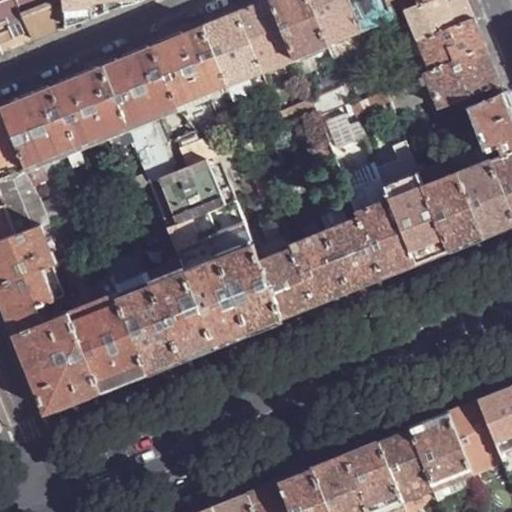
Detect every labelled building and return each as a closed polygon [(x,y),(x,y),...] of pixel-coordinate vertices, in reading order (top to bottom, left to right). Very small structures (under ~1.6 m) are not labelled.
[(0,0),(0,42),(19,36),(68,17),(66,0),(0,0)] [(66,0),(68,17),(69,29),(129,4),(138,0),(66,0)] [(270,0),(254,7),(239,13),(263,73),(296,59),(272,0),(270,0)] [(272,0),(296,59),(330,46),(311,0),(272,0)] [(311,0),(330,46),(344,40),(364,32),(350,0),(311,0)] [(350,0),(364,32),(381,25),(397,19),(396,15),(389,0),(350,0)] [(428,0),(430,3),(436,0),(389,0),(396,15),(408,11),(415,8),(412,0),(428,0)] [(476,19),(468,0),(436,0),(430,3),(415,8),(408,11),(420,41),(476,19)] [(420,41),(408,11),(396,15),(397,19),(404,36),(409,47),(421,43),(420,41)] [(222,19),(206,26),(229,84),(230,86),(243,82),(263,73),(239,13),(222,19)] [(397,19),(381,25),(388,43),(404,36),(397,19)] [(488,49),(476,19),(420,41),(421,43),(427,58),(433,71),(488,49)] [(180,37),(154,47),(178,105),(193,99),(211,91),(229,84),(206,26),(180,37)] [(364,32),(344,40),(350,54),(370,46),(364,32)] [(421,43),(409,47),(415,62),(427,58),(421,43)] [(146,51),(138,54),(159,112),(160,113),(178,105),(154,47),(146,51)] [(503,85),(488,49),(433,71),(427,73),(443,108),(503,85)] [(106,67),(129,124),(151,115),(158,112),(159,112),(138,54),(116,63),(106,67)] [(267,83),(268,85),(301,71),(296,59),(263,73),(267,83)] [(416,64),(406,68),(407,72),(411,80),(420,76),(416,64)] [(65,83),(55,87),(79,146),(94,140),(109,134),(119,129),(129,125),(129,124),(106,67),(99,70),(65,83)] [(407,72),(392,79),(395,87),(411,80),(407,72)] [(267,83),(263,73),(243,82),(247,91),(267,83)] [(425,88),(420,76),(411,80),(395,87),(387,90),(388,92),(391,100),(392,102),(425,88)] [(384,82),(387,90),(395,87),(392,79),(384,82)] [(243,82),(230,86),(235,98),(252,142),(265,137),(260,124),(247,91),(243,82)] [(229,84),(211,91),(213,98),(216,106),(235,98),(230,86),(229,84)] [(347,86),(313,99),(317,111),(319,116),(353,103),(347,86)] [(5,108),(29,166),(42,161),(59,154),(68,151),(79,146),(55,87),(33,97),(31,97),(5,108)] [(193,99),(195,104),(213,98),(211,91),(193,99)] [(511,108),(506,94),(472,108),(475,117),(487,148),(499,143),(504,156),(511,152),(511,108)] [(313,99),(280,113),(281,116),(284,124),(317,111),(313,99)] [(380,105),(384,114),(395,109),(392,102),(391,100),(380,105)] [(0,109),(0,180),(30,168),(29,166),(5,108),(0,109)] [(439,121),(442,129),(475,117),(472,108),(439,121)] [(286,130),(289,136),(322,122),(319,116),(317,111),(284,124),(286,130)] [(151,115),(129,124),(129,125),(136,142),(149,173),(152,182),(161,178),(175,174),(173,169),(172,166),(151,115)] [(260,124),(265,137),(286,130),(284,124),(281,116),(260,124)] [(166,120),(162,122),(170,142),(174,140),(166,120)] [(129,125),(119,129),(122,135),(127,146),(136,142),(129,125)] [(355,186),(383,176),(366,134),(357,137),(353,126),(334,132),(355,186)] [(119,129),(109,134),(111,139),(113,138),(122,135),(119,129)] [(257,154),(291,141),(289,136),(286,130),(265,137),(252,142),(253,143),(257,154)] [(196,131),(177,139),(188,168),(211,160),(219,157),(212,149),(196,131)] [(94,140),(96,146),(111,139),(109,134),(94,140)] [(175,174),(188,168),(177,139),(174,140),(170,142),(166,143),(176,167),(173,169),(175,174)] [(79,146),(81,151),(96,146),(94,140),(79,146)] [(228,142),(212,149),(219,157),(220,158),(233,152),(228,142)] [(257,154),(253,143),(233,152),(220,158),(224,167),(257,154)] [(408,143),(396,148),(407,178),(387,186),(393,201),(418,264),(440,255),(452,250),(426,185),(420,172),(408,143)] [(499,143),(487,148),(491,160),(492,159),(493,161),(504,156),(499,143)] [(81,151),(79,146),(68,151),(70,156),(75,169),(86,164),(81,151)] [(68,151),(59,154),(61,160),(70,156),(68,151)] [(511,152),(504,156),(493,161),(511,207),(511,152)] [(42,161),(45,167),(61,160),(59,154),(42,161)] [(228,204),(238,201),(224,167),(220,158),(219,157),(211,160),(228,204)] [(459,172),(454,159),(426,171),(425,171),(420,172),(426,185),(459,172)] [(507,228),(511,225),(511,207),(493,161),(492,159),(491,160),(459,172),(485,237),(507,228)] [(161,178),(180,223),(206,213),(228,204),(211,160),(188,168),(175,174),(161,178)] [(38,186),(50,181),(45,167),(42,161),(29,166),(30,168),(38,186)] [(30,168),(0,180),(0,190),(2,196),(7,205),(19,236),(44,226),(52,223),(44,203),(38,186),(30,168)] [(474,242),(485,237),(459,172),(426,185),(452,250),(474,242)] [(129,181),(132,191),(153,183),(152,182),(149,173),(129,181)] [(349,188),(359,213),(393,201),(387,186),(383,176),(355,186),(349,188)] [(171,227),(180,223),(161,178),(152,182),(153,183),(171,227)] [(98,194),(102,203),(113,198),(109,189),(98,194)] [(102,203),(98,194),(78,202),(81,211),(102,203)] [(52,199),(44,203),(52,223),(61,219),(52,199)] [(206,213),(215,236),(247,223),(238,201),(228,204),(206,213)] [(406,268),(418,264),(393,201),(359,213),(360,216),(385,277),(406,268)] [(0,243),(19,236),(7,205),(0,207),(0,243)] [(171,227),(180,249),(215,236),(206,213),(180,223),(171,227)] [(374,281),(385,277),(360,216),(327,230),(351,291),(374,281)] [(215,236),(222,255),(254,243),(247,223),(215,236)] [(0,286),(45,268),(54,264),(59,262),(44,226),(19,236),(0,243),(0,286)] [(351,291),(327,230),(294,244),(294,246),(318,304),(339,296),(351,291)] [(215,236),(180,249),(183,258),(188,269),(222,255),(215,236)] [(273,322),(284,317),(262,260),(254,243),(222,255),(252,331),(273,322)] [(306,309),(318,304),(294,246),(262,260),(284,317),(306,309)] [(252,331),(222,255),(188,269),(218,344),(238,336),(252,331)] [(166,265),(170,276),(188,269),(183,258),(166,265)] [(150,272),(154,283),(170,276),(166,265),(150,272)] [(0,288),(10,312),(19,334),(47,323),(47,321),(44,313),(42,307),(48,304),(57,300),(45,268),(0,286),(0,288)] [(205,349),(218,344),(188,269),(170,276),(154,283),(184,357),(205,349)] [(119,292),(121,296),(154,283),(150,272),(117,285),(119,292)] [(113,276),(97,283),(103,299),(119,292),(117,285),(113,276)] [(171,363),(184,357),(154,283),(121,296),(151,371),(171,363)] [(131,379),(151,371),(121,296),(119,292),(103,299),(73,311),(105,390),(131,379)] [(48,304),(42,307),(44,313),(50,310),(48,304)] [(50,310),(44,313),(47,321),(53,319),(50,310)] [(76,401),(105,390),(73,311),(53,319),(47,321),(47,323),(19,334),(50,411),(76,401)] [(481,398),(505,458),(511,455),(511,384),(493,393),(481,398)] [(462,405),(449,410),(472,472),(478,470),(505,458),(481,398),(462,405)] [(429,418),(411,425),(435,486),(472,472),(449,410),(429,418)] [(394,432),(379,438),(401,495),(403,499),(435,486),(411,425),(394,432)] [(358,447),(347,452),(369,507),(374,505),(378,503),(401,495),(379,438),(358,447)] [(315,465),(332,511),(370,511),(369,507),(347,452),(328,459),(315,465)] [(511,474),(505,458),(478,470),(485,487),(497,482),(511,478),(511,474)] [(297,472),(282,477),(295,511),(332,511),(315,465),(297,472)] [(264,485),(249,491),(257,511),(295,511),(282,477),(264,485)] [(511,511),(511,478),(497,482),(508,511),(511,511)] [(419,511),(427,511),(443,506),(439,496),(437,491),(435,486),(403,499),(404,503),(406,508),(416,504),(419,511)] [(231,498),(214,505),(217,511),(257,511),(249,491),(231,498)] [(378,503),(381,511),(383,511),(390,509),(404,503),(403,499),(401,495),(378,503)] [(390,511),(407,511),(406,508),(404,503),(390,509),(390,511)] [(477,511),(488,511),(484,503),(475,507),(477,511)]
